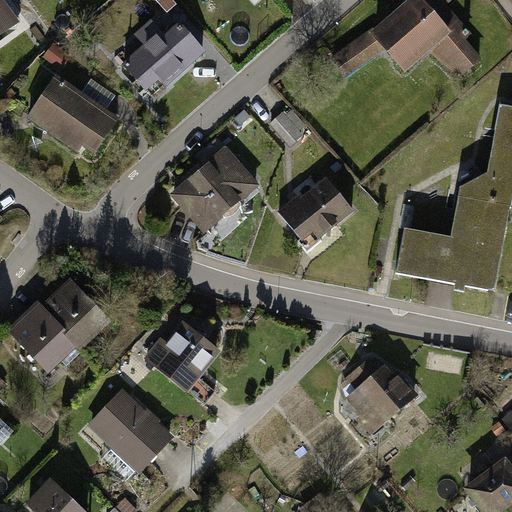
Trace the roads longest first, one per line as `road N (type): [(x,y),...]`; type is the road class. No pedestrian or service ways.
road 1 (residential): [(511,341),(263,295),(190,276),(98,236)]
road 2 (residential): [(343,0),(116,202),(98,236)]
